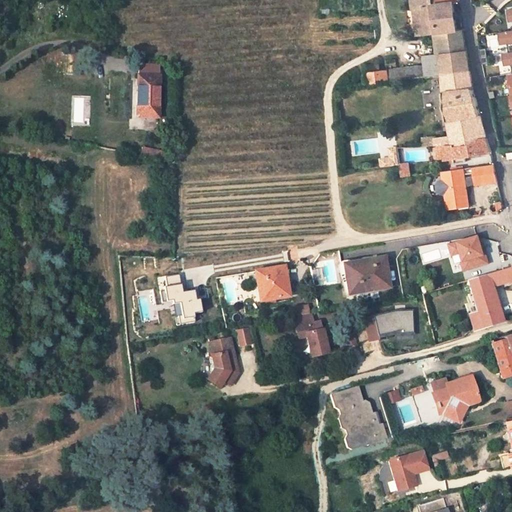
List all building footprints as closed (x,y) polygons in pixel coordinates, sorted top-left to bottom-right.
[(437,32),(439,54),(442,75),(470,71),(466,50),(464,29),(457,28),(454,3),(460,1),(459,0),(411,0),(413,9),(417,9),(418,17),(420,35),(437,32)] [(503,44),(508,43),(510,52),(511,51),(511,30),(501,32),(503,44)] [(489,63),(487,48),(480,49),(483,64),(489,63)] [(424,66),(387,70),(389,81),(424,77),(442,75),(439,54),(423,56),(424,66)] [(160,66),(138,66),(137,116),(158,117),(160,66)] [(389,81),(387,70),(380,71),(368,72),(366,73),(367,84),(389,81)] [(474,89),(470,71),(442,75),(443,85),(443,98),(446,116),(450,137),(435,139),(436,145),(438,145),(445,144),(452,144),(487,138),(478,103),(474,89)] [(436,145),(435,139),(435,137),(423,138),(424,146),(436,145)] [(492,152),(487,138),(452,144),(445,144),(446,158),(446,159),(449,159),(449,164),(466,162),(465,156),(492,152)] [(445,144),(438,145),(439,159),(446,158),(445,144)] [(393,157),(394,166),(400,165),(398,148),(392,148),(393,157)] [(394,166),(393,157),(382,158),(383,167),(394,166)] [(498,181),(494,164),(474,167),(475,177),(465,179),(464,168),(463,168),(452,170),(443,171),(444,179),(440,181),(437,185),(438,190),(441,193),(446,194),(448,208),(469,206),(466,185),(476,183),(476,184),(498,181)] [(408,165),(400,166),(402,177),(410,176),(408,165)] [(477,246),(474,237),(447,246),(451,256),(457,254),(460,262),(462,271),(486,263),(482,250),(479,251),(477,246)] [(457,254),(451,256),(453,264),(460,262),(457,254)] [(511,254),(502,254),(502,264),(511,264),(511,254)] [(362,261),(365,261),(364,257),(342,261),(340,262),(339,263),(338,265),(338,267),(338,269),(344,292),(346,294),(347,294),(349,294),(345,269),(363,266),(362,261)] [(345,269),(349,294),(389,287),(384,258),(365,261),(362,261),(363,266),(345,269)] [(262,285),(264,301),(275,299),(289,297),(283,267),(255,271),(257,286),(262,285)] [(497,304),(492,286),(511,280),(511,267),(467,281),(471,294),(477,313),(468,316),(473,330),(499,322),(494,305),(497,304)] [(199,299),(196,300),(194,290),(186,291),(186,293),(182,294),(182,292),(179,274),(165,277),(166,287),(163,287),(164,291),(159,291),(161,302),(172,301),(172,304),(179,303),(181,315),(177,316),(179,325),(195,322),(193,314),(202,312),(199,299)] [(262,285),(257,286),(261,306),(276,303),(275,299),(264,301),(262,285)] [(196,300),(199,299),(208,297),(207,288),(194,290),(196,300)] [(477,313),(471,294),(468,295),(470,302),(465,304),(468,316),(477,313)] [(179,303),(172,304),(176,325),(179,325),(177,316),(181,315),(179,303)] [(292,308),(294,316),(309,314),(307,306),(292,308)] [(412,311),(395,311),(364,318),(369,341),(379,339),(378,336),(399,331),(400,334),(413,333),(412,311)] [(306,336),(310,357),(327,353),(320,321),(313,323),(311,313),(309,314),(294,316),(296,326),(295,327),(297,338),(306,336)] [(356,343),(352,325),(342,327),(346,345),(356,343)] [(253,343),(249,329),(238,331),(241,345),(253,343)] [(491,344),(502,379),(511,375),(511,356),(511,353),(511,352),(511,335),(505,338),(505,340),(491,344)] [(209,343),(213,363),(210,368),(211,373),(207,380),(219,388),(223,381),(230,386),(238,373),(230,338),(209,343)] [(479,402),(471,376),(446,384),(445,379),(430,384),(433,393),(432,394),(439,415),(442,414),(458,423),(467,406),(479,402)] [(357,387),(330,395),(334,407),(338,409),(344,407),(348,419),(351,421),(355,432),(346,435),(343,439),(346,447),(350,449),(386,439),(381,424),(375,426),(368,403),(364,401),(362,402),(357,387)] [(422,392),(421,387),(410,390),(412,395),(422,392)] [(400,400),(397,391),(386,395),(389,404),(400,400)] [(344,407),(338,409),(340,415),(337,419),(340,428),(344,430),(346,435),(355,432),(351,421),(348,419),(344,407)] [(511,466),(511,420),(506,422),(511,448),(511,454),(500,457),(503,469),(511,466)] [(416,486),(412,474),(431,469),(424,451),(389,461),(397,491),(416,486)] [(446,452),(430,455),(432,461),(447,459),(446,452)] [(446,511),(443,499),(417,506),(418,511),(446,511)]
